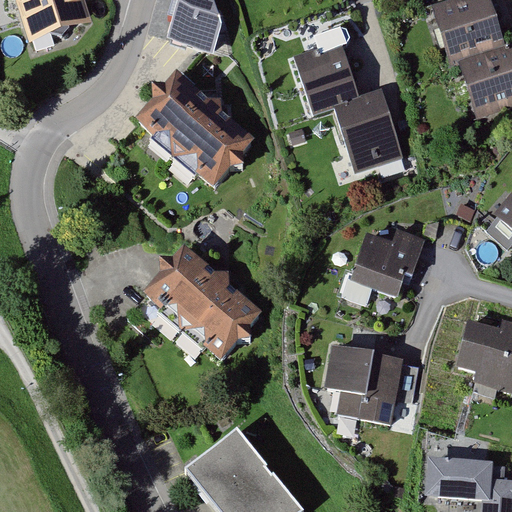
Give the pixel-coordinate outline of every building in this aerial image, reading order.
[(9,0),(28,49),(87,27),(77,0),(9,0)] [(181,0),(166,50),(216,66),(226,33),(213,0),(181,0)] [(487,0),(474,0),(431,14),(450,71),(458,68),(476,124),(511,111),(511,48),(505,51),(487,0)] [(313,55),(291,62),(313,123),(331,116),(353,177),(403,159),(380,95),(359,103),(342,54),(316,63),(313,55)] [(210,108),(177,82),(165,93),(151,94),(153,111),(137,127),(216,194),(260,146),(224,121),(223,107),(210,108)] [(511,195),(488,225),(511,243),(511,195)] [(388,250),(361,241),(344,290),(394,307),(402,283),(410,285),(424,245),(393,234),(388,250)] [(211,281),(178,254),(166,266),(152,266),(154,283),(138,299),(217,366),(261,319),(225,293),(224,280),(211,281)] [(497,336),(461,328),(450,374),(471,378),(469,389),(511,399),(511,329),(499,326),(497,336)] [(390,422),(402,366),(328,350),(320,388),(344,393),(340,410),(390,422)] [(179,474),(206,511),(287,511),(231,436),(179,474)] [(504,464),(433,462),(432,496),(480,497),(479,511),(511,511),(511,480),(504,480),(504,464)]
